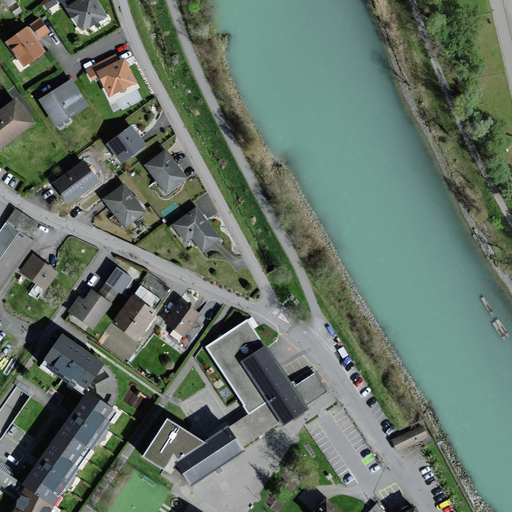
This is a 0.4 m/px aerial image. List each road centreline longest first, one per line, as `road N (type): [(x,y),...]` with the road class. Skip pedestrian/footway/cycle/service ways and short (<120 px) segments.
road 1 (track): [(171,0),(314,306),(313,343)]
road 2 (residential): [(123,0),(153,78),(269,297),(269,314)]
road 3 (residential): [(269,314),(0,190)]
road 4 (residential): [(349,389),(208,481)]
road 5 (residential): [(349,389),(430,511)]
